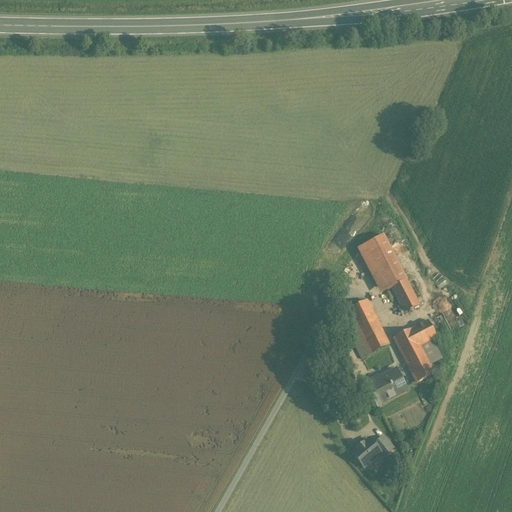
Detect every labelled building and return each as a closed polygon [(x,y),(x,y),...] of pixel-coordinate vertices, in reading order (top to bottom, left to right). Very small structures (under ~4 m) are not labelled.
[(384,237),(358,251),(381,295),(391,290),(404,315),(408,312),(411,311),(420,306),(384,237)] [(366,302),(339,316),(350,338),(377,324),(366,302)] [(428,322),(393,340),(411,373),(410,374),(416,384),(435,374),(431,366),(430,367),(420,348),(437,339),(428,322)] [(377,324),(350,338),(362,361),(389,347),(377,324)] [(372,380),(365,384),(377,407),(387,402),(386,400),(406,389),(396,371),(374,382),(372,380)] [(374,447),(381,455),(380,455),(382,458),(392,449),(383,439),(374,447)] [(352,455),(364,469),(380,455),(381,455),(374,447),(369,441),(364,446),(363,445),(357,450),(358,451),(352,455)]
